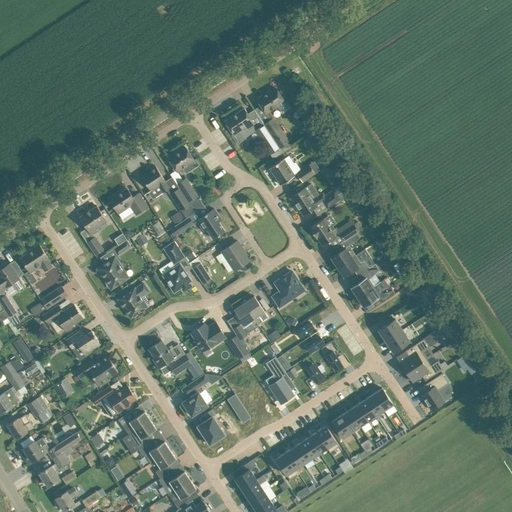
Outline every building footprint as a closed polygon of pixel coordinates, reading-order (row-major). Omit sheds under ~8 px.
[(266,113),(277,105),(278,107),(279,107),(283,113),(289,108),(285,102),(283,98),(285,97),(281,90),(279,92),(276,87),(257,99),(266,113)] [(237,143),(246,138),(241,130),(247,126),(248,128),(255,124),(244,108),(225,121),(233,134),(232,135),(237,143)] [(264,124),(283,152),(292,146),(273,117),(255,130),(264,124)] [(255,130),(273,158),(283,152),(264,124),(255,130)] [(169,158),(177,171),(182,168),(185,173),(199,164),(195,158),(194,159),(186,147),(169,158)] [(284,158),(269,167),(281,184),(287,180),(288,183),(298,176),(302,181),(315,173),(309,164),(300,170),(295,163),(294,164),(288,155),(284,158)] [(170,187),(161,174),(156,166),(141,176),(151,190),(159,185),(163,192),(170,187)] [(179,187),(196,212),(205,206),(186,178),(177,184),(179,187)] [(210,188),(215,196),(221,192),(216,184),(210,188)] [(196,212),(179,187),(170,193),(186,218),(196,212)] [(297,204),(304,215),(317,206),(316,205),(323,201),(328,208),(341,199),(334,189),(325,196),(323,193),(313,199),(305,187),(290,197),(295,205),(297,204)] [(108,198),(118,213),(130,205),(136,215),(148,207),(139,193),(133,197),(127,188),(122,191),(120,190),(108,198)] [(352,194),(345,198),(352,208),(358,204),(352,194)] [(106,219),(102,213),(97,205),(80,217),(91,234),(97,231),(94,226),(106,219)] [(207,229),(213,238),(224,231),(218,221),(221,219),(214,208),(197,219),(204,230),(207,229)] [(177,224),(184,220),(179,212),(172,217),(177,224)] [(175,225),(179,232),(194,223),(189,216),(184,220),(177,224),(175,225)] [(317,238),(318,237),(323,245),(336,237),(324,218),(311,227),(310,228),(317,238)] [(354,224),(340,233),(345,240),(348,238),(356,233),(357,232),(359,231),(354,224)] [(356,233),(348,238),(351,243),(360,237),(357,232),(356,233)] [(103,249),(95,236),(87,242),(95,255),(103,249)] [(113,248),(118,255),(132,246),(127,239),(113,248)] [(222,250),(235,270),(250,259),(237,240),(222,250)] [(178,260),(185,256),(184,256),(174,241),(164,248),(176,266),(162,275),(174,292),(181,287),(184,291),(192,286),(189,282),(191,280),(178,260)] [(26,266),(30,271),(41,264),(45,270),(52,266),(48,260),(49,259),(39,243),(31,249),(32,250),(20,258),(26,266)] [(331,257),(337,267),(355,254),(349,245),(331,257)] [(355,254),(337,267),(344,276),(354,270),(357,275),(362,272),(369,267),(364,260),(360,262),(355,254)] [(98,268),(111,288),(128,277),(115,256),(98,268)] [(192,267),(203,284),(211,278),(200,262),(192,267)] [(0,289),(1,292),(13,284),(18,291),(25,286),(10,263),(7,264),(5,264),(3,265),(2,268),(0,269),(0,289)] [(365,277),(351,286),(357,296),(374,286),(369,278),(372,276),(379,269),(375,263),(369,267),(362,272),(365,277)] [(280,291),(272,296),(279,307),(295,296),(293,293),(303,287),(292,270),(274,282),(280,291)] [(118,298),(131,317),(147,306),(141,296),(149,291),(144,283),(135,288),(135,287),(118,298)] [(41,299),(47,308),(67,294),(62,286),(53,291),(41,299)] [(374,286),(357,296),(364,306),(379,297),(382,302),(395,293),(391,287),(383,291),(379,293),(374,286)] [(0,301),(10,316),(17,311),(5,294),(0,296),(0,301)] [(254,295),(244,302),(259,324),(263,321),(259,315),(265,311),(254,295)] [(259,324),(244,302),(234,309),(244,325),(251,320),(255,326),(259,324)] [(43,315),(48,323),(50,321),(58,333),(65,328),(66,330),(73,325),(72,324),(83,317),(74,304),(63,311),(59,305),(43,315)] [(11,320),(9,317),(2,321),(4,325),(8,322),(11,320)] [(395,318),(378,330),(386,340),(402,329),(395,318)] [(207,327),(205,324),(205,323),(191,332),(195,338),(194,339),(202,351),(209,346),(210,348),(226,337),(216,321),(207,327)] [(296,330),(301,336),(300,337),(314,328),(314,327),(314,328),(310,321),(296,330)] [(237,335),(240,339),(248,334),(241,323),(233,328),(237,335)] [(402,329),(386,340),(393,351),(410,340),(402,329)] [(93,348),(100,344),(91,330),(82,337),(78,331),(70,337),(66,339),(73,349),(79,358),(85,354),(86,355),(94,350),(93,348)] [(228,341),(240,358),(248,352),(240,340),(240,339),(237,335),(228,341)] [(306,344),(305,345),(306,345),(311,351),(310,351),(310,352),(324,343),(324,342),(320,336),(306,344)] [(409,355),(400,361),(406,371),(426,358),(422,351),(429,346),(424,338),(405,350),(409,355)] [(162,340),(149,348),(155,357),(153,358),(155,360),(159,367),(165,375),(172,370),(175,374),(192,363),(190,360),(185,353),(175,360),(168,350),(162,340)] [(34,357),(27,347),(20,352),(26,362),(34,357)] [(326,355),(327,356),(335,369),(336,369),(342,365),(333,351),(332,351),(333,352),(327,356),(326,355)] [(283,354),(277,358),(283,367),(289,363),(284,356),(283,354)] [(85,363),(75,370),(81,379),(90,372),(94,377),(92,378),(91,380),(90,383),(92,385),(94,386),(97,386),(99,384),(100,386),(110,379),(109,377),(118,371),(108,355),(96,363),(88,368),(85,363)] [(471,365),(465,355),(458,360),(464,370),(467,368),(471,365)] [(275,357),(266,363),(278,380),(270,386),(281,403),(294,395),(290,390),(294,388),(295,388),(296,387),(276,356),(275,357)] [(426,358),(406,371),(413,381),(422,375),(425,380),(443,368),(440,363),(438,360),(437,360),(431,365),(426,358)] [(1,366),(9,379),(18,373),(16,371),(9,361),(1,366)] [(13,366),(16,371),(24,366),(21,361),(13,366)] [(307,368),(307,369),(316,382),(316,381),(322,377),(322,378),(323,378),(322,377),(313,364),(314,364),(307,368)] [(293,367),(287,371),(292,379),(298,375),(293,367)] [(442,372),(419,387),(421,391),(423,393),(421,394),(431,409),(434,407),(435,409),(443,404),(441,402),(444,400),(437,390),(449,382),(442,372)] [(18,373),(9,379),(17,390),(25,384),(18,373)] [(182,388),(182,389),(186,395),(187,394),(189,397),(183,401),(187,408),(186,409),(189,414),(191,413),(192,415),(207,405),(196,388),(209,380),(212,384),(224,376),(225,375),(224,375),(205,373),(182,388)] [(66,378),(56,384),(61,393),(72,387),(66,378)] [(93,397),(97,403),(107,397),(117,412),(131,403),(130,402),(136,398),(128,385),(115,393),(110,386),(93,397)] [(19,400),(11,387),(4,392),(0,394),(0,411),(1,413),(12,406),(12,405),(19,400)] [(382,387),(373,393),(384,410),(385,410),(393,404),(382,387)] [(373,393),(365,398),(378,417),(377,415),(384,410),(373,393)] [(48,407),(41,395),(28,403),(36,415),(48,407)] [(365,398),(357,404),(370,422),(378,417),(365,398)] [(241,402),(233,407),(243,422),(251,417),(241,402)] [(357,404),(349,409),(360,426),(361,426),(368,421),(369,423),(370,422),(357,404)] [(199,424),(198,425),(205,437),(204,438),(207,443),(209,442),(210,444),(211,443),(212,444),(217,440),(217,439),(225,434),(213,415),(215,414),(212,409),(199,417),(203,422),(199,424)] [(349,409),(341,414),(352,431),(360,426),(349,409)] [(123,425),(129,434),(150,419),(145,410),(123,425)] [(70,412),(63,415),(68,426),(75,422),(70,412)] [(8,424),(17,438),(34,427),(26,414),(19,419),(18,418),(8,424)] [(341,414),(332,420),(343,437),(352,431),(341,414)] [(400,418),(386,428),(391,435),(405,426),(400,418)] [(129,434),(139,449),(152,439),(148,433),(156,428),(150,419),(129,434)] [(326,425),(317,430),(331,451),(339,446),(326,425)] [(317,430),(309,436),(320,453),(327,448),(330,452),(331,451),(317,430)] [(95,445),(102,441),(97,432),(90,436),(95,445)] [(81,439),(77,433),(59,444),(50,449),(48,451),(52,457),(69,446),(81,439)] [(309,436),(301,441),(312,458),(320,453),(309,436)] [(36,442),(35,440),(23,448),(32,461),(48,451),(50,449),(42,437),(36,442)] [(368,438),(361,443),(365,450),(370,447),(373,445),(368,438)] [(145,454),(150,463),(155,460),(155,459),(170,449),(164,440),(156,446),(152,439),(139,449),(143,455),(145,454)] [(301,441),(293,447),(304,463),(312,458),(301,441)] [(52,457),(56,462),(40,473),(48,486),(59,479),(54,471),(59,468),(70,461),(66,454),(72,450),(69,446),(52,457)] [(293,447),(285,452),(298,473),(299,472),(296,468),(304,463),(293,447)] [(156,471),(160,478),(163,476),(172,469),(168,463),(176,458),(170,449),(155,459),(155,460),(161,468),(156,471)] [(91,451),(84,455),(90,465),(97,461),(91,451)] [(285,452),(276,458),(287,475),(289,479),(298,473),(285,452)] [(263,474),(256,479),(250,469),(256,465),(253,459),(241,467),(244,472),(235,478),(242,489),(263,475),(263,474)] [(111,469),(113,473),(119,469),(116,465),(111,469)] [(170,481),(175,489),(190,479),(184,470),(176,476),(172,469),(163,476),(167,483),(170,481)] [(62,477),(67,484),(77,477),(73,470),(62,477)] [(263,475),(242,489),(249,499),(263,489),(260,484),(266,480),(263,475)] [(282,477),(275,481),(275,482),(269,485),(273,491),(280,487),(281,489),(287,486),(282,477)] [(119,484),(124,491),(132,486),(128,479),(119,484)] [(175,489),(181,497),(174,502),(178,509),(192,499),(188,493),(196,488),(190,479),(175,489)] [(66,490),(55,497),(64,510),(75,503),(71,496),(77,492),(74,488),(68,491),(66,490)] [(82,500),(86,506),(88,505),(102,496),(98,489),(82,500)] [(263,489),(249,499),(255,509),(270,499),(263,489)] [(173,511),(209,511),(211,511),(210,509),(212,508),(209,504),(207,505),(204,500),(196,505),(192,499),(178,509),(173,511)] [(277,509),(270,499),(255,509),(257,511),(273,511),(277,510),(277,509)]
